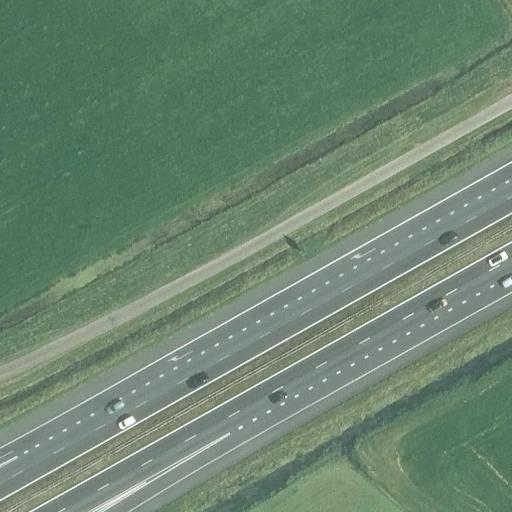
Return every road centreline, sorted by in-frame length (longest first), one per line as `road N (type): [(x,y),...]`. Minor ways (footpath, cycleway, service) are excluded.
road 1 (unclassified): [(0,374),(241,254),(511,101)]
road 2 (motorway): [(511,196),(25,467)]
road 3 (motorway): [(219,423),(511,258)]
road 4 (motorway): [(61,511),(219,423)]
road 5 (motorway): [(100,511),(219,423)]
